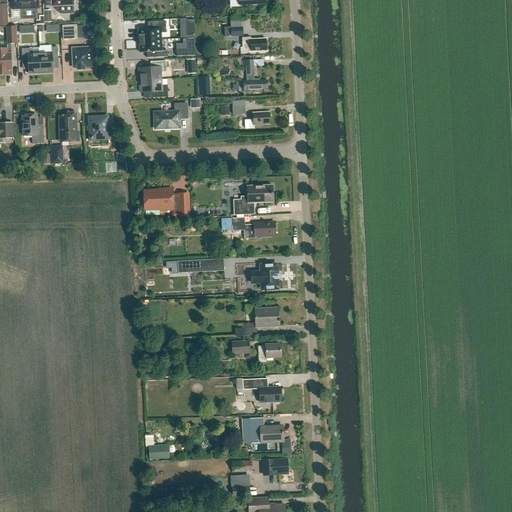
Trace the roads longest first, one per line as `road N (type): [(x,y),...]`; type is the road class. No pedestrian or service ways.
road 1 (residential): [(319,511),(300,152)]
road 2 (residential): [(300,152),(142,159),(118,86)]
road 3 (residential): [(300,152),(293,0)]
